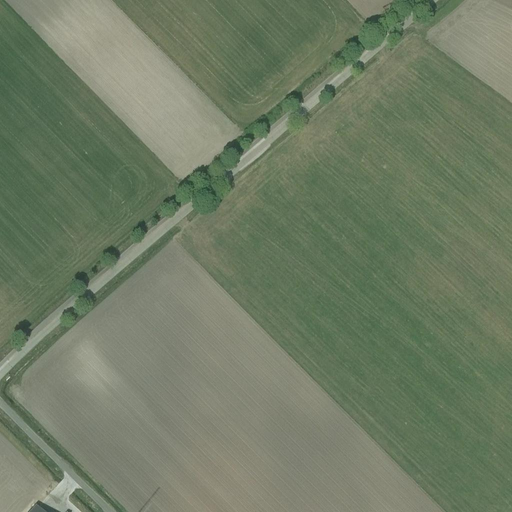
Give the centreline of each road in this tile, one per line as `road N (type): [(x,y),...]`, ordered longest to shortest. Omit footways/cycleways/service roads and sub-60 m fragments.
road 1 (unclassified): [(0,380),(437,0)]
road 2 (unclassified): [(102,511),(0,409)]
